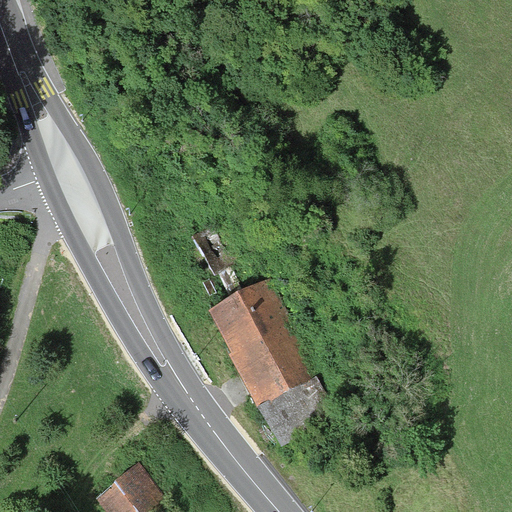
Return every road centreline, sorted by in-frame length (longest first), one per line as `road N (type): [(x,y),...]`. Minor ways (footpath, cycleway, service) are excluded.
road 1 (primary): [(56,166),(152,342),(278,511)]
road 2 (track): [(32,182),(31,280),(0,386)]
road 3 (primary): [(0,24),(56,166)]
